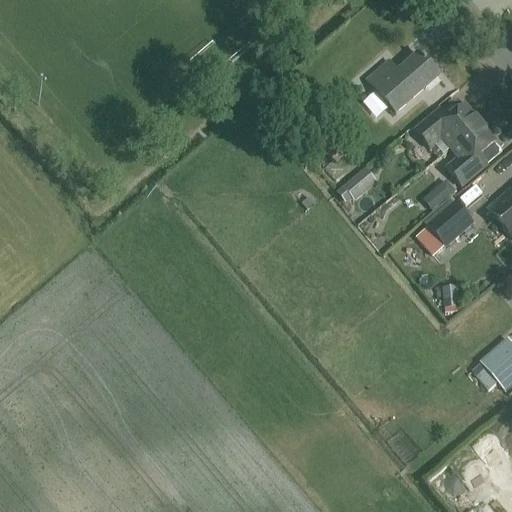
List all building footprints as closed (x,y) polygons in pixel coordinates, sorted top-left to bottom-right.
[(395,116),(437,79),(417,55),(394,76),(386,67),(366,84),(395,116)] [(450,150),(482,123),(473,113),(470,116),(463,108),(443,125),(435,115),(414,133),(429,150),(441,140),(450,150)] [(482,123),(450,150),(458,160),(446,171),(460,188),(481,171),(474,161),(494,144),(487,136),(490,134),(482,123)] [(490,169),(506,158),(498,147),(482,158),(490,169)] [(376,185),(364,171),(341,190),(353,204),(376,185)] [(480,200),(497,186),(488,174),(470,188),(480,200)] [(511,191),(486,212),(511,242),(511,241),(511,191)] [(444,248),(471,225),(454,205),(427,229),(444,248)] [(432,259),(444,248),(427,229),(415,239),(432,259)] [(457,290),(442,291),(444,311),(459,310),(457,290)] [(511,390),(511,347),(509,344),(482,368),(506,396),(511,390)] [(452,471),(438,482),(455,504),(469,493),(452,471)]
